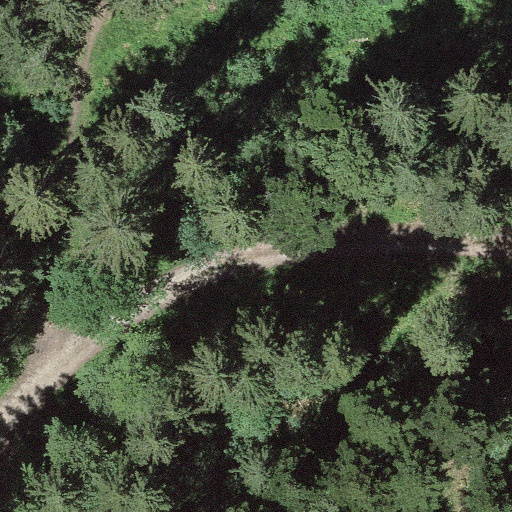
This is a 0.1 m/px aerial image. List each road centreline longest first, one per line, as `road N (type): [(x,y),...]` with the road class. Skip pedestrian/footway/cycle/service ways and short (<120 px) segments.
road 1 (track): [(0,395),(51,338),(281,255),(408,241),(511,248)]
road 2 (track): [(51,338),(116,112),(138,0)]
